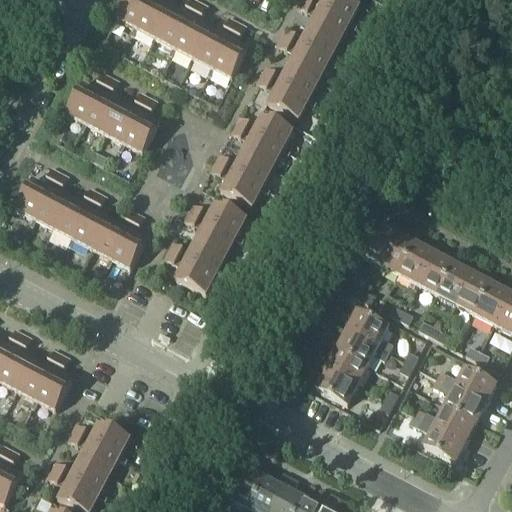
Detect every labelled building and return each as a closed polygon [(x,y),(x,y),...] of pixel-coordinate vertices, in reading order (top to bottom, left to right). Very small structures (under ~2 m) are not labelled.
[(130,0),(118,25),(137,35),(155,0),(130,0)] [(155,0),(137,35),(156,45),(173,13),(161,7),(164,2),(165,0),(155,0)] [(312,0),(305,0),(303,5),(350,30),(360,11),(338,0),(325,0),(323,5),(312,0)] [(173,13),(156,45),(175,56),(192,24),(200,8),(191,3),(186,13),(183,19),(173,13)] [(350,30),(303,5),(298,14),(314,23),(309,33),(339,49),(350,30)] [(200,8),(192,24),(175,56),(194,66),(211,34),(200,28),(208,12),(200,8)] [(221,39),(211,34),(194,66),(213,76),(230,44),(238,28),(229,23),(221,39)] [(238,28),(230,44),(213,76),(232,86),(249,54),(239,48),(247,33),(238,28)] [(303,44),(297,41),(286,36),(282,44),(329,68),(339,49),(309,33),(303,44)] [(329,68),(282,44),(277,53),(294,62),(289,71),(319,88),(329,68)] [(283,83),(277,80),(267,74),(263,82),(309,107),(319,88),(289,71),(283,83)] [(94,95),(83,89),(67,120),(86,130),(106,93),(111,84),(102,79),(94,95)] [(309,107),(263,82),(257,92),(273,100),(268,110),(299,126),(309,107)] [(111,84),(106,93),(86,130),(105,140),(122,110),(110,104),(119,88),(111,84)] [(132,115),(122,110),(105,140),(125,151),(144,114),(149,104),(140,99),(135,109),(132,115)] [(149,104),(144,114),(125,151),(144,161),(160,130),(149,124),(152,118),(158,109),(149,104)] [(240,124),(236,132),(283,156),(293,137),(283,132),(286,126),(265,115),(256,133),(240,124)] [(283,156),(236,132),(231,142),(247,150),(242,159),(273,175),(283,156)] [(108,164),(95,158),(91,167),(103,173),(108,164)] [(220,162),(216,170),(263,194),(273,175),(242,159),(236,170),(220,162)] [(263,194),(216,170),(211,179),(227,187),(222,197),(253,213),(263,194)] [(53,174),(44,190),(33,184),(16,216),(35,226),(55,189),(61,178),(53,174)] [(61,178),(55,189),(35,226),(55,236),(71,204),(61,199),(69,183),(61,178)] [(83,210),(71,204),(55,236),(74,246),(94,209),(99,199),(91,195),(86,205),(83,210)] [(99,199),(94,209),(74,246),(93,256),(110,224),(100,219),(107,204),(99,199)] [(194,212),(190,219),(237,244),(247,225),(216,208),(209,220),(194,212)] [(110,224),(93,256),(112,267),(132,229),(137,219),(129,215),(121,230),(110,224)] [(137,219),(132,229),(112,267),(131,277),(148,245),(138,239),(146,224),(137,219)] [(237,244),(190,219),(185,228),(201,237),(195,247),(227,263),(237,244)] [(376,229),(360,260),(380,270),(397,240),(376,229)] [(397,240),(380,270),(400,281),(416,250),(397,240)] [(174,250),(169,257),(217,282),(227,263),(195,247),(189,258),(174,250)] [(416,250),(400,281),(419,291),(435,260),(416,250)] [(217,282),(169,257),(164,267),(180,276),(175,285),(206,301),(217,282)] [(435,260),(419,291),(437,301),(454,270),(435,260)] [(454,270),(437,301),(457,311),(473,280),(454,270)] [(473,280),(457,311),(476,321),(492,291),(473,280)] [(492,291),(476,321),(495,332),(511,301),(492,291)] [(365,298),(356,293),(351,301),(360,306),(365,298)] [(375,303),(365,298),(360,306),(371,312),(375,303)] [(511,340),(511,301),(495,332),(511,340)] [(393,312),(389,321),(400,327),(404,318),(393,312)] [(388,334),(357,318),(347,337),(389,360),(393,352),(382,345),(388,334)] [(408,331),(413,322),(404,318),(400,327),(408,331)] [(422,328),(418,337),(438,347),(442,338),(422,328)] [(8,351),(0,347),(0,384),(23,340),(15,336),(8,351)] [(336,357),(367,373),(373,362),(385,368),(389,360),(347,337),(336,357)] [(446,352),(451,343),(442,338),(438,347),(446,352)] [(23,340),(0,384),(0,388),(18,398),(35,365),(24,360),(32,345),(23,340)] [(470,353),(465,362),(476,368),(481,359),(470,353)] [(46,371),(35,365),(18,398),(37,408),(62,361),(53,356),(46,371)] [(326,377),(357,393),(367,373),(336,357),(326,377)] [(418,363),(409,359),(404,368),(413,372),(418,363)] [(484,371),(488,363),(481,359),(476,368),(484,371)] [(62,361),(37,408),(56,418),(73,386),(62,380),(70,365),(62,361)] [(399,378),(408,382),(413,372),(404,368),(399,378)] [(447,381),(440,377),(436,385),(485,410),(495,391),(465,375),(458,386),(447,380),(447,381)] [(316,396),(347,412),(357,393),(326,377),(316,396)] [(432,393),(450,402),(444,414),(475,430),(485,410),(436,385),(432,393)] [(398,401),(389,397),(384,407),(392,412),(398,401)] [(392,412),(384,407),(379,416),(388,420),(392,412)] [(415,422),(418,424),(417,425),(465,449),(475,430),(444,414),(438,425),(419,415),(415,422)] [(414,431),(430,440),(424,452),(455,468),(465,449),(417,425),(414,431)] [(77,431),(73,439),(120,464),(131,445),(99,429),(93,440),(77,431)] [(120,464),(73,439),(68,448),(84,456),(79,467),(110,484),(120,464)] [(0,457),(0,477),(6,466),(12,455),(4,451),(0,457)] [(12,455),(6,466),(0,477),(0,510),(3,511),(6,511),(23,481),(12,475),(20,459),(12,455)] [(251,511),(266,485),(255,479),(260,468),(251,464),(227,510),(225,511),(251,511)] [(56,469),(52,477),(100,503),(110,484),(79,467),(73,478),(56,469)] [(95,511),(100,503),(52,477),(47,486),(64,495),(58,505),(70,511),(95,511)] [(251,511),(275,511),(290,484),(282,480),(277,490),(266,485),(251,511)] [(275,511),(300,511),(304,505),(292,499),(298,488),(290,484),(275,511)] [(300,511),(325,511),(329,505),(321,500),(315,511),(304,505),(300,511)]
